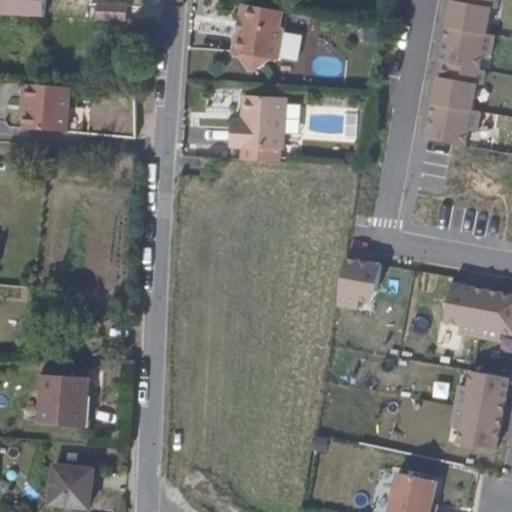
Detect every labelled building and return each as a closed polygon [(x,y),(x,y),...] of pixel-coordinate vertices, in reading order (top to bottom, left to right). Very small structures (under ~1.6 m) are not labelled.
[(497,0),(452,0),(448,20),(485,27),(490,1),(498,2),(497,0)] [(277,65),(284,30),(280,28),(282,12),(244,5),(233,56),(238,57),(250,70),(269,63),(277,65)] [(485,27),(448,20),(442,56),(444,56),(479,63),(481,48),(491,50),(495,29),(485,27)] [(479,63),(444,56),(442,71),(439,70),(434,97),(471,104),(476,77),(483,79),(486,64),(479,63)] [(67,132),(68,81),(18,80),(17,96),(23,97),(22,129),(67,132)] [(285,151),(286,99),(246,97),(244,123),(243,131),(235,130),(233,149),(246,150),(245,160),(282,162),(281,152),(285,151)] [(471,104),(434,97),(428,133),(464,139),(467,124),(477,126),(481,105),(471,104)] [(289,102),(288,129),(299,129),(300,102),(289,102)] [(130,136),(131,114),(76,111),(76,133),(130,136)] [(219,178),(219,170),(202,168),(200,176),(219,178)] [(376,308),(383,265),(345,259),(338,301),(376,308)] [(511,286),(455,276),(448,313),(463,316),(461,325),(500,333),(502,323),(511,325),(511,286)] [(459,430),(497,437),(509,368),(472,361),(469,375),(460,374),(452,413),(462,415),(459,430)] [(80,425),(82,377),(40,374),(37,422),(80,425)] [(88,425),(90,377),(82,377),(80,425),(88,425)] [(88,506),(92,467),(53,463),(49,502),(88,506)] [(433,511),(435,498),(439,475),(398,469),(390,511),(433,511)]
